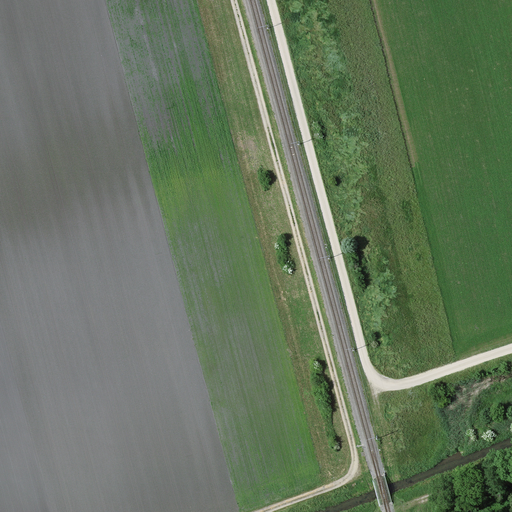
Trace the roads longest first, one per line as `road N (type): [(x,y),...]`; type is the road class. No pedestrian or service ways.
road 1 (track): [(264,511),(334,486),(355,462),(234,0)]
road 2 (track): [(511,349),(401,384),(368,370),(270,0)]
